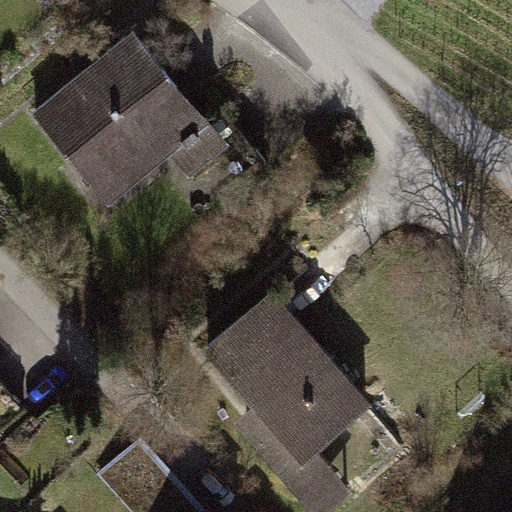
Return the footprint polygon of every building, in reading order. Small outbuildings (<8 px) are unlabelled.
[(0,0),(0,28),(13,0),(0,0)] [(136,32),(41,111),(102,184),(145,148),(203,217),(270,161),(225,108),(210,120),(136,32)] [(250,429),(322,511),(323,511),(353,486),(318,445),(369,400),(275,291),(212,346),(269,413),(250,429)] [(0,378),(0,424),(23,403),(0,378)] [(212,511),(144,436),(101,474),(135,511),(160,511),(177,498),(189,511),(212,511)] [(160,511),(189,511),(177,498),(160,511)]
